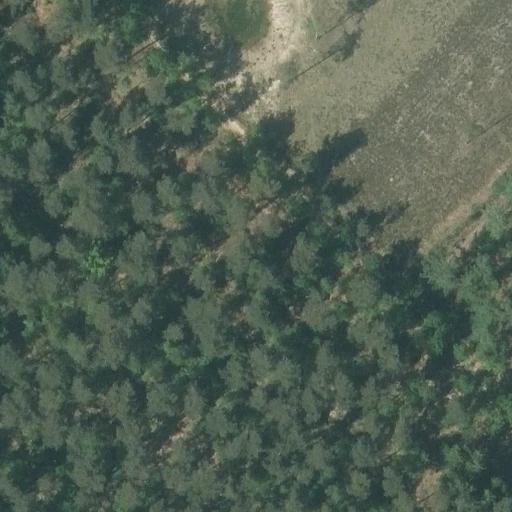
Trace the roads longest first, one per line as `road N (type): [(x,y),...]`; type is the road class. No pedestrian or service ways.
road 1 (track): [(511,436),(107,0)]
road 2 (track): [(402,312),(511,204)]
